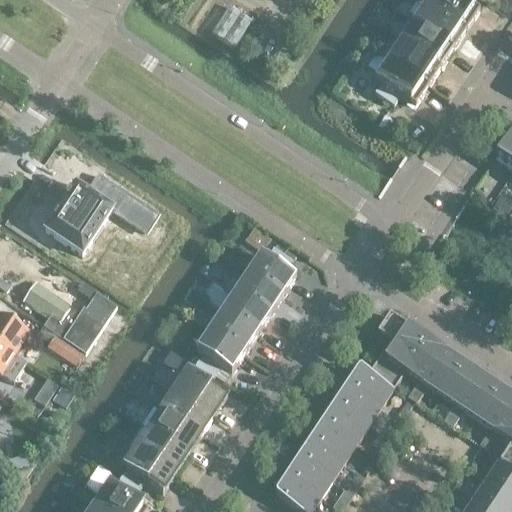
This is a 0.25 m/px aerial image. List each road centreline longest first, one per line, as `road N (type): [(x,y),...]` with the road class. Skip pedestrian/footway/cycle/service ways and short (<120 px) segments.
road 1 (residential): [(395,226),(95,23)]
road 2 (residential): [(58,85),(359,282)]
road 3 (residential): [(359,282),(226,478)]
road 4 (residential): [(511,382),(359,282)]
road 5 (residential): [(491,86),(395,226)]
